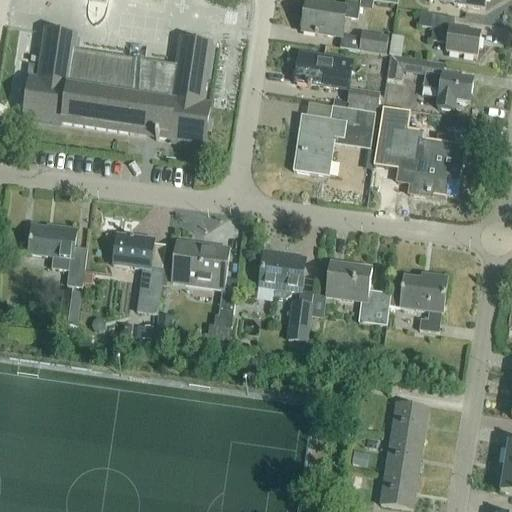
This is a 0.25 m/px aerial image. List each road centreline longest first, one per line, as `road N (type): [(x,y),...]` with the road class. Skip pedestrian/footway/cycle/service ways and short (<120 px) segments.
road 1 (residential): [(456,511),(500,243)]
road 2 (residential): [(500,243),(235,209)]
road 3 (residential): [(235,209),(0,177)]
road 4 (residential): [(266,0),(235,209)]
